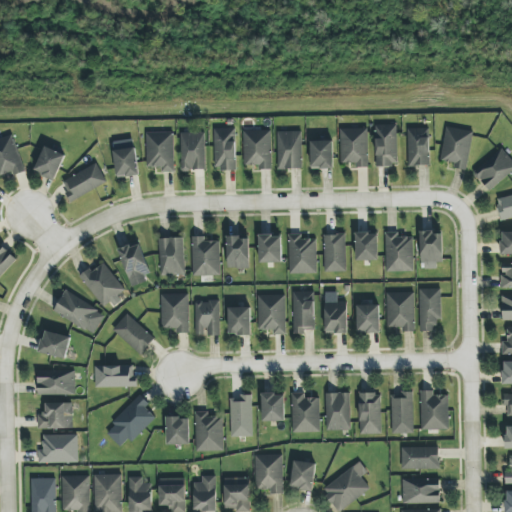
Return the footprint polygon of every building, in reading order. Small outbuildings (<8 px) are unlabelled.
[(397,125),(375,125),(377,166),(398,165),(397,125)] [(215,170),(236,170),(236,128),(214,129),(215,170)] [(368,128),(340,129),(341,163),(356,163),(356,168),(368,167),(368,128)] [(409,167),(431,166),(430,128),(408,129),(409,167)] [(468,170),(472,131),(445,128),(441,161),(454,162),(453,168),(468,170)] [(259,170),(272,170),(271,131),(243,131),(244,165),(259,165),(259,170)] [(302,131),(278,132),(278,170),(303,169),(302,131)] [(175,172),(174,132),(146,133),(147,168),(161,167),(161,172),(175,172)] [(181,133),(181,171),(206,170),(205,133),(181,133)] [(0,178),(25,168),(12,134),(0,139),(0,178)] [(311,141),(312,169),(334,168),(333,141),(311,141)] [(139,176),(136,143),(114,145),(117,178),(139,176)] [(57,180),(65,153),(43,147),(35,174),(57,180)] [(511,173),(511,160),(504,149),(473,171),(488,191),(511,173)] [(61,181),(70,201),(107,184),(98,164),(61,181)] [(500,219),(511,216),(511,195),(497,197),(500,219)] [(385,233),(386,272),(414,272),(413,237),(399,237),(399,232),(385,233)] [(443,232),(422,232),(421,269),(437,269),(437,262),(443,262),(443,232)] [(511,254),(511,232),(501,233),(502,255),(511,254)] [(379,261),(378,233),(356,233),(356,261),(379,261)] [(290,274),(318,274),(317,239),(302,239),(302,234),(289,234),(290,274)] [(346,272),(346,234),(325,234),(325,272),(346,272)] [(282,263),(282,235),(259,236),(260,263),(282,263)] [(205,242),(205,237),(192,237),(193,276),(220,275),(219,241),(205,242)] [(250,268),(249,237),(227,238),(228,268),(250,268)] [(159,239),(161,276),(185,275),(183,238),(159,239)] [(0,277),(17,260),(0,243),(0,277)] [(152,277),(139,243),(118,250),(131,285),(152,277)] [(79,276),(106,310),(120,299),(118,296),(125,290),(104,263),(92,272),(90,269),(79,276)] [(501,289),(511,288),(511,268),(501,269),(501,289)] [(441,289),(419,289),(420,331),(435,331),(435,320),(442,320),(441,289)] [(53,311),(94,335),(106,315),(65,291),(53,311)] [(315,329),(314,291),(293,292),(294,334),(306,334),(306,330),(315,329)] [(414,293),(386,293),(387,327),(402,327),(402,332),(415,332),(414,293)] [(189,333),(189,294),(161,295),(162,329),(176,328),(176,333),(189,333)] [(285,295),(257,295),(258,330),(274,329),(274,335),(286,335),(285,295)] [(511,320),(511,296),(502,296),(503,321),(511,320)] [(326,334),(348,333),(348,300),(325,301),(326,334)] [(220,336),(219,301),(196,301),(196,335),(206,335),(206,336),(220,336)] [(357,305),(358,333),(380,333),(380,305),(357,305)] [(229,335),(251,335),(251,307),(229,308),(229,335)] [(155,339),(128,314),(113,330),(141,355),(155,339)] [(511,354),(511,327),(507,327),(507,342),(503,342),(503,355),(511,354)] [(71,336),(44,332),(40,354),(67,359),(71,336)] [(511,384),(511,361),(502,362),(502,384),(511,384)] [(96,388),(138,387),(137,375),(134,375),(134,365),(95,366),(96,388)] [(38,371),(38,395),(76,395),(75,371),(38,371)] [(422,430),(449,429),(448,396),(434,396),(434,391),(421,391),(422,430)] [(319,433),(320,398),(305,398),(305,393),(293,393),(292,432),(319,433)] [(351,430),(350,393),(326,393),(327,431),(351,430)] [(381,393),(359,394),(360,434),(382,433),(381,393)] [(391,394),(392,434),(414,433),(413,393),(391,394)] [(285,421),(285,394),(262,394),(263,421),(285,421)] [(105,433),(120,447),(128,439),(132,443),(156,418),(146,408),(150,404),(140,395),(105,433)] [(231,437),(253,437),(252,396),(230,396),(231,437)] [(73,403),(46,403),(46,413),(38,413),(38,429),(73,428),(73,403)] [(224,451),(223,417),(209,418),(208,412),(195,412),(196,451),(224,451)] [(167,418),(168,445),(190,444),(190,417),(167,418)] [(43,435),(43,450),(39,450),(39,463),(79,463),(78,435),(43,435)] [(402,448),(402,470),(440,469),(440,447),(402,448)] [(283,454),(255,455),(256,490),(271,490),(271,494),(284,494),(283,454)] [(316,464),(294,461),(291,488),(313,491),(316,464)] [(338,511),(371,490),(362,477),(367,473),(361,463),(322,489),(337,511),(338,511)] [(122,511),(122,475),(95,475),(95,511),(122,511)] [(90,511),(90,476),(62,476),(63,510),(77,510),(77,511),(90,511)] [(195,511),(217,511),(216,476),(202,476),(202,483),(194,483),(195,511)] [(144,477),(129,477),(130,511),(152,511),(152,483),(144,484),(144,477)] [(56,511),(56,478),(32,479),(32,511),(56,511)] [(161,478),(160,506),(170,506),(169,511),(185,511),(186,479),(161,478)] [(250,511),(250,478),(225,478),(225,509),(235,509),(235,511),(250,511)] [(440,504),(441,479),(403,478),(403,503),(440,504)]
